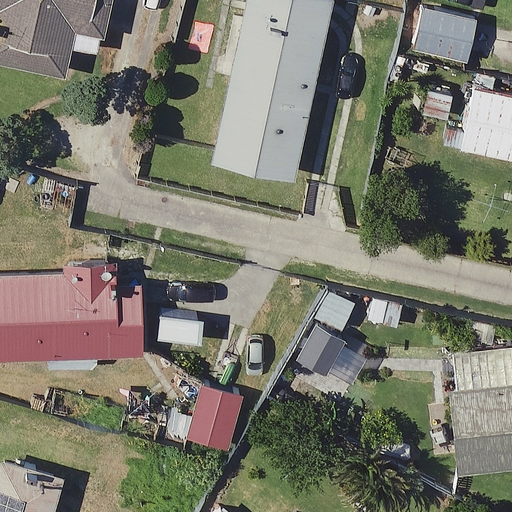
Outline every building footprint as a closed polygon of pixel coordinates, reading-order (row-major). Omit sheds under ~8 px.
[(97,0),(0,0),(0,53),(52,66),(59,37),(88,43),(97,0)] [(316,0),(233,0),(201,149),(282,166),(316,0)] [(466,10),(419,0),(407,0),(399,40),(457,52),(466,10)] [(511,87),(460,76),(447,139),(511,153),(511,87)] [(102,275),(102,259),(0,260),(0,345),(129,344),(128,274),(102,275)] [(326,311),(334,313),(330,337),(350,341),(355,317),(383,323),(388,298),(330,287),(326,311)] [(328,323),(297,311),(285,342),(315,354),(328,323)] [(511,336),(438,340),(445,457),(511,453),(511,336)] [(228,385),(192,378),(182,430),(218,437),(228,385)] [(141,453),(115,447),(106,490),(132,496),(141,453)] [(39,511),(52,469),(0,454),(0,511),(39,511)] [(233,511),(214,497),(201,511),(233,511)]
